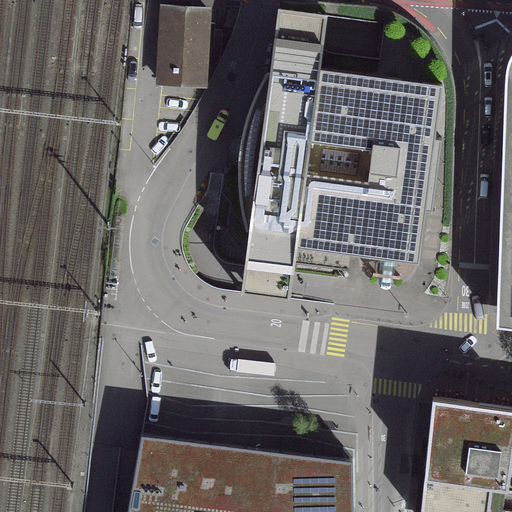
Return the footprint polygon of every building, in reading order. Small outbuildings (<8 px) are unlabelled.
[(172,18),(164,18),(160,82),(203,85),(206,25),(216,25),(216,9),(173,6),(172,18)] [(325,16),(325,15),(276,8),(267,71),(265,71),(259,80),(253,93),(247,108),(240,130),(239,141),(236,156),(235,176),(237,199),(240,214),(244,229),(247,230),(240,278),(239,292),(287,299),(289,284),(294,245),(416,262),(423,209),(430,210),(439,138),(433,137),(440,84),(318,67),(325,16)] [(495,324),(511,326),(511,17),(500,16),(495,324)] [(511,407),(430,396),(421,488),(418,511),(486,511),(490,486),(511,488),(511,407)] [(252,446),(138,433),(125,511),(349,511),(350,458),(252,446)]
